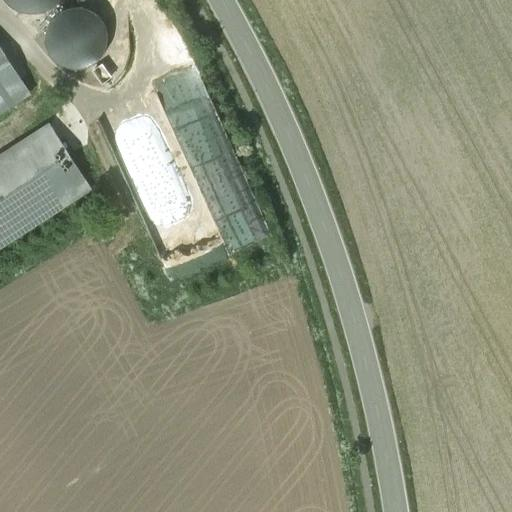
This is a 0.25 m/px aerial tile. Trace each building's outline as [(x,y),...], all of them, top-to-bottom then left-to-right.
[(40,12),(52,7),(60,0),(4,0),(5,0),(15,8),(27,12),(40,12)] [(97,62),(105,53),(108,44),(109,34),(107,25),(101,17),(94,10),(85,7),(74,6),(64,9),(55,15),(49,24),(46,36),(48,47),(54,58),(63,65),(75,68),(86,67),(97,62)] [(0,47),(0,113),(30,95),(0,47)] [(50,124),(0,156),(0,247),(91,189),(50,124)] [(247,224),(227,229),(232,249),(252,244),(247,224)]
